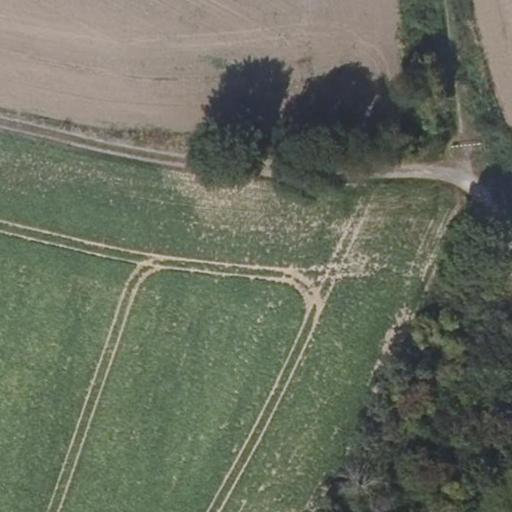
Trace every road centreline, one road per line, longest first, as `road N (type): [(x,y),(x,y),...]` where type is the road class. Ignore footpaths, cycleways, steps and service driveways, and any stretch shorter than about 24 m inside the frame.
road 1 (track): [(458,172),(196,162),(0,118)]
road 2 (track): [(435,0),(458,172),(511,293)]
